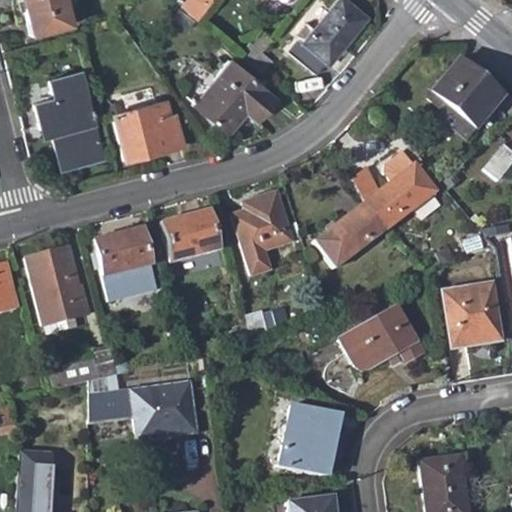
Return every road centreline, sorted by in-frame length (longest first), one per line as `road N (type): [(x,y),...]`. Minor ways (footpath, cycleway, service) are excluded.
road 1 (residential): [(426,0),(335,108),(289,145),(231,171),(24,222)]
road 2 (residential): [(511,394),(423,407),(389,423),(366,459),(365,511)]
